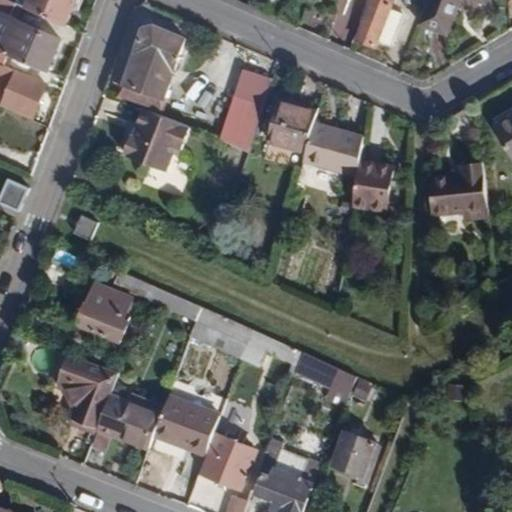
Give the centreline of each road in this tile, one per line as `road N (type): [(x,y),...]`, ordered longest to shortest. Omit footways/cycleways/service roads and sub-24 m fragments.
road 1 (residential): [(185,0),(428,101),(511,51)]
road 2 (residential): [(0,319),(117,0)]
road 3 (residential): [(0,454),(132,511)]
